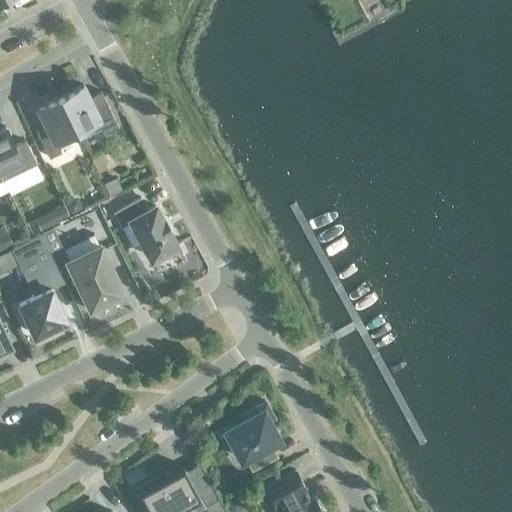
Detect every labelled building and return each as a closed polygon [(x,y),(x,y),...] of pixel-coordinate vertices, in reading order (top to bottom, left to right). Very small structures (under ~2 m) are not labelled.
[(89,97),(83,85),(60,96),(80,138),(102,128),(105,134),(118,127),(101,91),(89,97)] [(60,96),(38,107),(47,126),(36,131),(49,158),(61,152),(59,148),(80,138),(60,96)] [(15,146),(5,127),(0,129),(0,173),(3,180),(36,164),(25,141),(15,146)] [(118,178),(105,184),(111,197),(124,191),(118,178)] [(140,198),(114,212),(122,226),(131,220),(151,258),(159,254),(161,258),(175,251),(173,246),(176,244),(169,231),(169,229),(168,230),(163,221),(164,220),(163,219),(162,219),(155,206),(147,210),(140,198)] [(78,203),(74,201),(65,205),(70,217),(82,211),(78,203)] [(63,206),(51,212),(57,223),(68,218),(63,206)] [(7,234),(0,237),(0,252),(13,246),(7,234)] [(93,235),(64,249),(69,260),(68,261),(90,307),(123,292),(111,267),(111,265),(110,266),(108,260),(107,259),(100,245),(98,246),(93,235)] [(41,238),(13,251),(13,252),(34,295),(30,296),(30,297),(19,302),(24,314),(34,335),(66,319),(52,289),(63,284),(41,238)] [(0,350),(9,346),(11,345),(10,344),(0,322),(0,302),(2,302),(0,297),(0,350)] [(265,402),(241,415),(243,420),(225,430),(242,459),(245,457),(252,470),(276,456),(270,444),(279,439),(269,421),(274,418),(265,402)] [(184,466),(140,490),(151,511),(170,511),(200,496),(206,506),(209,511),(226,511),(220,499),(200,462),(185,469),(184,466)] [(296,471),(266,487),(275,504),(277,503),(281,511),(325,511),(322,509),(319,507),(314,498),(310,501),(303,488),(305,487),(296,471)] [(240,493),(227,500),(233,511),(246,504),(240,493)]
